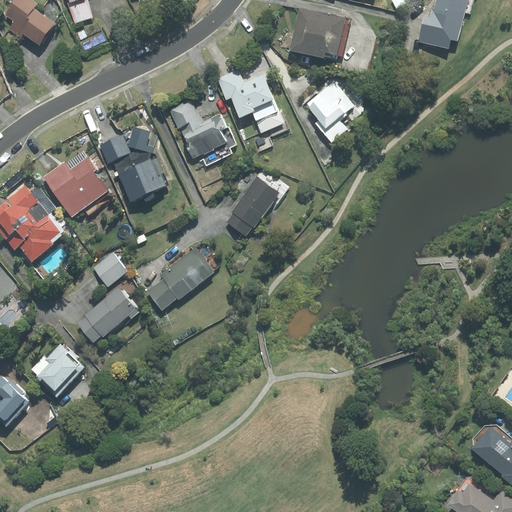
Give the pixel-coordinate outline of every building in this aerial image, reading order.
[(34,0),(16,0),(5,16),(15,23),(10,31),(24,41),(27,36),(44,49),(61,25),(40,10),(43,6),(34,0)] [(91,0),(71,0),(79,25),(97,19),(91,0)] [(427,17),(422,44),(453,50),(455,43),(464,44),(472,0),(436,0),(433,18),(427,17)] [(330,55),(342,57),(350,19),(300,9),(291,52),(329,59),(330,55)] [(244,120),(256,114),(265,134),(254,139),(260,153),(276,145),(272,138),(293,128),(268,75),(247,85),(238,65),(217,75),(230,102),(234,100),(244,120)] [(319,124),(335,142),(350,128),(342,118),(356,106),(335,82),(309,105),(323,120),(319,124)] [(171,110),(197,161),(230,144),(224,132),(231,129),(222,112),(203,122),(192,99),(171,110)] [(151,145),(152,131),(133,129),(131,148),(157,153),(157,146),(151,145)] [(134,154),(124,134),(100,147),(111,166),(134,154)] [(67,163),(46,177),(76,220),(113,194),(99,173),(102,171),(92,157),(72,170),(67,163)] [(161,158),(122,175),(135,205),(172,188),(167,176),(168,175),(161,158)] [(257,227),(259,228),(281,195),(284,197),(291,187),(264,168),(234,212),(236,213),(229,225),(249,238),(257,227)] [(23,247),(37,263),(58,244),(55,242),(67,231),(39,200),(28,210),(21,203),(14,209),(7,201),(0,207),(0,229),(19,251),(23,247)] [(196,247),(161,275),(165,280),(150,292),(166,311),(180,299),(183,302),(218,274),(196,247)] [(132,272),(115,252),(94,270),(111,290),(132,272)] [(135,280),(125,290),(132,297),(142,287),(135,280)] [(136,321),(145,312),(120,286),(80,324),(99,343),(106,337),(108,339),(132,316),(136,321)] [(31,372),(62,399),(66,394),(64,392),(87,367),(62,345),(50,359),(46,355),(31,372)] [(1,375),(0,376),(0,417),(13,428),(34,402),(1,375)] [(511,441),(495,427),(476,449),(504,474),(502,476),(511,484),(511,441)] [(432,471),(442,462),(436,455),(426,464),(432,471)] [(511,511),(511,496),(505,491),(498,500),(471,480),(452,505),(461,511),(511,511)]
